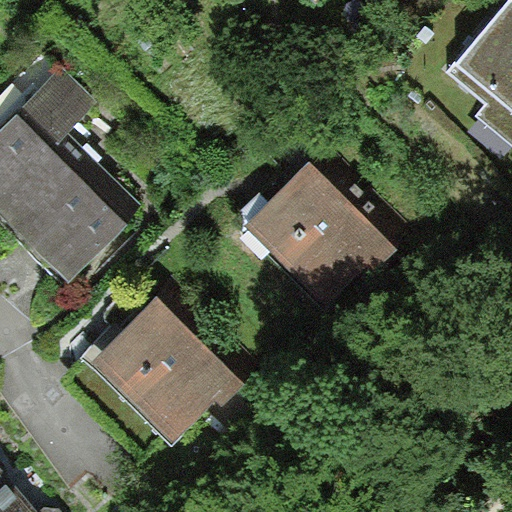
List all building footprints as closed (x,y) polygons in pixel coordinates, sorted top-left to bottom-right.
[(479,114),(511,141),(511,0),(509,0),(449,72),(488,104),(479,114)] [(0,95),(0,211),(69,277),(140,203),(90,156),(65,132),(98,97),(64,65),(33,98),(15,81),(0,95)] [(246,227),(323,303),(368,258),(378,267),(398,247),(312,162),(287,187),(246,227)] [(171,445),(221,397),(226,403),(244,385),(162,300),(115,344),(104,354),(98,347),(87,357),(171,445)] [(0,511),(64,511),(37,507),(0,462),(0,511)]
